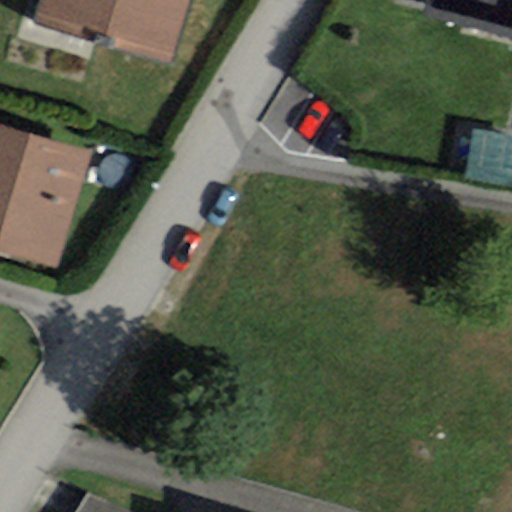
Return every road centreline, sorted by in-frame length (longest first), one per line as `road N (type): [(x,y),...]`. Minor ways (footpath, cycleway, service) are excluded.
road 1 (residential): [(0,495),(212,143)]
road 2 (unclassified): [(212,143),(511,201)]
road 3 (residential): [(212,143),(294,0)]
